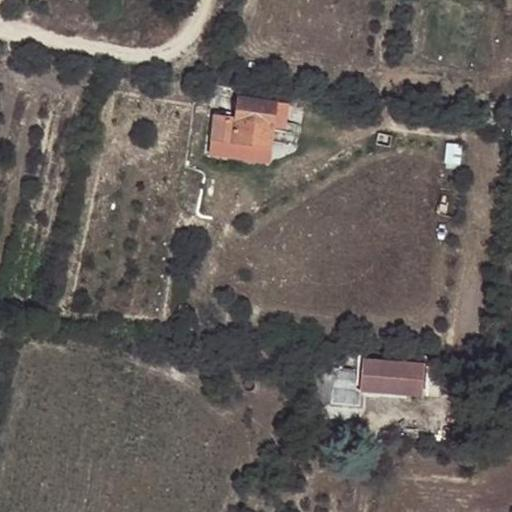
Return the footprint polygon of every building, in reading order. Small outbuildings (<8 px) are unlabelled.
[(239,118),(215,114),(212,137),(254,143),(270,144),(273,127),(276,104),(242,99),(239,118)] [(276,104),(273,127),(285,128),(289,105),(276,104)] [(254,143),(212,137),(210,153),(268,161),(270,144),(254,143)] [(188,305),(180,305),(180,315),(187,314),(188,305)] [(362,372),(360,390),(421,397),(425,363),(363,357),(362,372)] [(314,402),(332,403),(333,388),(335,370),(317,369),(314,402)] [(333,388),(360,390),(362,372),(335,370),(333,388)] [(360,405),(360,390),(333,388),(332,403),(360,405)]
